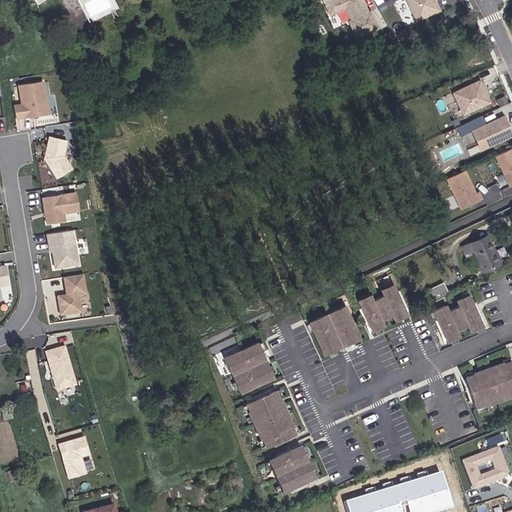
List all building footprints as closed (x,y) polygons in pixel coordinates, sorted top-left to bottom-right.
[(323,0),(331,17),(345,10),(358,39),(381,29),(372,8),(369,10),(365,0),(323,0)] [(442,10),(437,0),(407,0),(417,21),(442,10)] [(461,114),(491,103),(481,78),(451,90),(461,114)] [(45,81),(18,85),(20,101),(12,103),(15,123),(51,116),(45,81)] [(470,129),(480,151),(511,135),(511,132),(503,113),(470,129)] [(42,157),(53,180),(72,170),(65,156),(70,140),(49,134),(42,157)] [(511,146),(495,154),(507,186),(511,184),(511,146)] [(469,168),(447,175),(458,208),(480,201),(469,168)] [(80,221),(75,190),(40,196),(45,226),(80,221)] [(78,230),(45,234),(50,269),(82,265),(78,230)] [(489,234),(462,245),(467,258),(475,255),(484,273),(504,263),(489,234)] [(0,265),(0,286),(9,285),(6,265),(0,265)] [(87,291),(84,273),(61,277),(64,292),(56,294),(59,315),(81,311),(77,293),(87,291)] [(431,288),(437,299),(449,293),(443,282),(431,288)] [(372,293),(358,300),(374,333),(387,327),(383,322),(393,315),(397,323),(410,317),(395,283),(379,289),(383,296),(375,301),(372,293)] [(447,305),(433,311),(448,343),(463,337),(459,331),(468,327),(472,333),(485,327),(471,295),(457,301),(460,307),(451,311),(447,305)] [(358,335),(343,302),(307,318),(322,351),(338,343),(336,339),(339,337),(342,342),(358,335)] [(259,359),(258,356),(263,354),(256,338),(223,352),(239,387),(272,373),(264,357),(259,359)] [(78,385),(66,345),(45,351),(57,391),(78,385)] [(511,361),(466,379),(478,412),(511,399),(511,361)] [(292,430),(289,421),(290,421),(278,393),(277,394),(273,386),(242,399),(261,443),(292,430)] [(85,436),(58,444),(70,480),(89,474),(83,456),(91,454),(85,436)] [(311,475),(297,443),(265,457),(280,489),(311,475)] [(462,460),(473,490),(511,476),(500,446),(462,460)] [(443,471),(347,501),(350,511),(438,511),(455,507),(443,471)]
